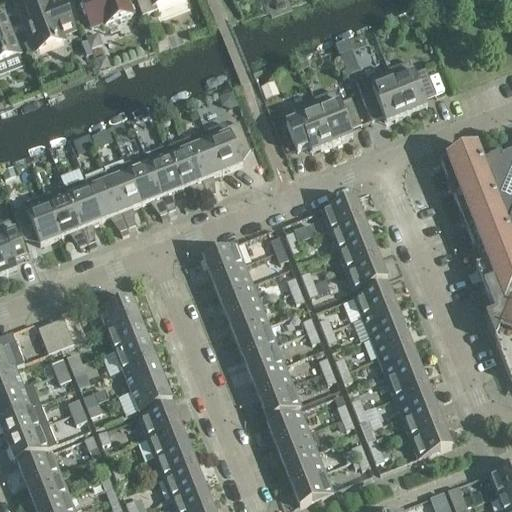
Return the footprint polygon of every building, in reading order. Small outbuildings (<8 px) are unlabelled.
[(75,35),(61,0),(48,5),(46,0),(19,11),(36,56),(66,44),(64,39),(75,35)] [(91,34),(102,29),(103,31),(133,19),(125,0),(91,0),(92,2),(81,7),(91,34)] [(173,0),(135,0),(142,19),(155,14),(153,8),(173,0)] [(0,79),(24,70),(20,59),(4,16),(0,17),(0,79)] [(98,36),(87,41),(88,44),(91,52),(102,47),(98,36)] [(346,43),(335,47),(339,59),(351,54),(346,43)] [(88,44),(82,46),(88,60),(93,57),(91,52),(88,44)] [(309,69),(305,58),(298,61),(302,72),(309,69)] [(409,65),(388,73),(392,84),(406,119),(427,111),(424,104),(436,99),(425,72),(414,77),(409,65)] [(367,81),(356,86),(360,98),(371,125),(383,120),(386,127),(406,119),(388,73),(367,81)] [(271,87),(260,92),(264,103),(276,99),(271,87)] [(332,149),(353,140),(350,133),(361,129),(351,102),(339,107),(334,94),(313,102),(332,149)] [(233,95),(220,100),(223,108),(229,111),(238,108),(233,95)] [(332,149),(313,102),(293,111),(298,123),(286,128),(297,154),(308,150),(311,157),(332,149)] [(224,127),(204,135),(221,177),(222,177),(242,168),(238,157),(250,153),(239,125),(226,131),(224,127)] [(204,135),(184,143),(207,201),(208,201),(215,198),(213,180),(221,177),(204,135)] [(89,138),(73,145),(77,154),(93,148),(89,138)] [(184,143),(164,151),(181,193),(190,189),(200,204),(207,201),(184,143)] [(164,151),(144,159),(167,217),(175,214),(173,196),(181,193),(164,151)] [(477,153),(440,167),(441,169),(448,188),(451,196),(461,221),(467,235),(480,268),(475,269),(494,317),(485,320),(509,382),(511,382),(511,168),(504,172),(500,162),(489,166),(489,167),(483,169),(477,153)] [(144,159),(124,167),(141,209),(148,206),(160,220),(167,217),(144,159)] [(124,167),(104,175),(127,233),(135,230),(132,212),(141,209),(124,167)] [(12,172),(3,175),(6,183),(15,179),(12,172)] [(104,175),(84,183),(101,225),(108,222),(120,236),(127,233),(104,175)] [(84,183),(64,191),(87,249),(94,246),(92,228),(101,225),(84,183)] [(64,191),(43,199),(60,241),(69,237),(79,252),(87,249),(64,191)] [(22,212),(12,215),(23,243),(35,238),(39,249),(60,241),(43,199),(24,206),(26,210),(22,212)] [(329,236),(363,222),(354,202),(321,215),(329,236)] [(363,222),(329,236),(337,256),(371,242),(363,222)] [(10,223),(0,226),(0,280),(17,273),(14,266),(26,262),(10,223)] [(297,248),(293,238),(285,241),(289,251),(297,248)] [(371,242),(337,256),(345,276),(379,263),(371,242)] [(283,254),(279,243),(271,246),(275,257),(283,254)] [(203,262),(211,282),(244,269),(236,248),(203,262)] [(297,248),(289,251),(294,263),(301,260),(297,248)] [(283,254),(275,257),(280,268),(287,265),(283,254)] [(379,263),(345,276),(353,296),(387,283),(379,263)] [(244,269),(211,282),(219,302),(252,289),(244,269)] [(313,288),(309,277),(301,281),(305,292),(313,288)] [(299,294),(295,284),(287,286),(291,297),(299,294)] [(313,288),(305,292),(309,303),(318,299),(313,288)] [(252,289),(219,302),(227,323),(260,309),(252,289)] [(387,289),(354,302),(362,323),(395,309),(387,289)] [(299,294),(291,297),(295,309),(304,306),(299,294)] [(106,335),(139,322),(131,301),(98,314),(106,335)] [(260,309),(227,323),(235,343),(268,329),(260,309)] [(395,309),(362,323),(370,343),(403,330),(395,309)] [(139,322),(106,335),(114,355),(147,342),(139,322)] [(60,353),(73,348),(63,323),(50,328),(60,353)] [(315,334),(311,323),(302,327),(307,337),(315,334)] [(332,335),(328,324),(319,327),(323,338),(332,335)] [(60,353),(50,328),(38,333),(48,358),(60,353)] [(268,329),(235,343),(243,363),(276,350),(268,329)] [(403,330),(370,343),(378,363),(411,350),(403,330)] [(315,334),(307,337),(311,349),(320,345),(315,334)] [(332,335),(323,338),(328,349),(336,346),(332,335)] [(0,377),(14,371),(24,368),(11,337),(0,341),(0,377)] [(155,362),(147,342),(114,355),(122,375),(155,362)] [(276,350),(243,363),(251,383),(284,370),(276,350)] [(411,350),(378,363),(386,383),(419,370),(411,350)] [(81,368),(78,359),(67,363),(70,372),(81,368)] [(130,395),(163,382),(155,362),(122,375),(130,395)] [(331,374),(327,364),(318,367),(322,378),(331,374)] [(348,375),(344,364),(335,367),(339,378),(348,375)] [(55,378),(66,374),(62,365),(51,369),(55,378)] [(81,368),(70,372),(75,384),(86,379),(81,368)] [(259,403),(292,390),(284,370),(251,383),(259,403)] [(419,370),(386,383),(394,403),(427,390),(419,370)] [(14,371),(0,377),(0,400),(22,391),(14,371)] [(55,378),(60,390),(70,385),(66,374),(55,378)] [(331,374),(322,378),(327,389),(335,386),(331,374)] [(348,375),(339,378),(344,389),(352,386),(348,375)] [(171,403),(163,382),(130,395),(139,416),(171,403)] [(22,391),(0,400),(0,423),(40,408),(32,388),(22,391)] [(292,390),(259,403),(267,423),(300,410),(292,390)] [(427,390),(394,403),(402,423),(435,410),(427,390)] [(105,394),(94,398),(94,399),(97,408),(109,403),(105,394)] [(97,408),(94,399),(83,403),(86,413),(97,408)] [(358,404),(350,407),(355,418),(363,415),(358,404)] [(71,419),(82,414),(78,405),(68,409),(71,419)] [(40,408),(0,423),(0,430),(6,445),(48,428),(40,408)] [(97,408),(86,413),(90,424),(102,419),(97,408)] [(146,443),(180,430),(172,409),(138,422),(146,443)] [(349,421),(345,409),(337,413),(341,424),(349,421)] [(435,410),(402,423),(410,443),(443,430),(435,410)] [(71,419),(76,430),(86,426),(82,414),(71,419)] [(363,415),(355,418),(359,430),(367,426),(363,415)] [(275,450),(309,437),(300,416),(267,429),(275,450)] [(349,421),(341,424),(345,435),(353,432),(349,421)] [(48,428),(6,445),(14,466),(47,453),(56,449),(48,428)] [(180,430),(146,443),(154,463),(188,450),(180,430)] [(443,430),(410,443),(418,464),(451,451),(443,430)] [(98,440),(102,451),(111,447),(106,436),(98,440)] [(283,470),(317,457),(309,437),(275,450),(283,470)] [(93,441),(85,444),(89,455),(97,452),(93,441)] [(375,444),(367,447),(371,459),(379,455),(375,444)] [(188,450),(154,463),(162,483),(196,470),(188,450)] [(365,461),(361,450),(353,453),(353,454),(357,464),(365,461)] [(353,454),(344,458),(347,468),(357,464),(353,454)] [(379,455),(371,459),(375,469),(383,466),(379,455)] [(26,491),(59,478),(51,457),(18,470),(26,491)] [(291,490),(324,477),(317,457),(283,470),(291,490)] [(365,461),(357,464),(361,475),(369,472),(365,461)] [(122,476),(118,465),(109,469),(113,480),(122,476)] [(196,470),(162,483),(170,503),(204,490),(196,470)] [(511,470),(488,480),(496,499),(497,501),(511,494),(511,470)] [(104,471),(96,474),(100,485),(108,481),(104,471)] [(122,476),(113,480),(118,491),(126,487),(122,476)] [(324,477),(291,490),(299,511),(333,498),(324,477)] [(34,511),(67,498),(59,478),(26,491),(34,511)] [(108,481),(100,485),(105,497),(113,493),(108,481)] [(204,490),(170,503),(173,511),(206,511),(212,510),(204,490)] [(453,511),(465,511),(458,493),(447,497),(453,511)] [(511,511),(511,494),(497,501),(501,511),(511,511)] [(34,511),(73,511),(67,498),(34,511)]
